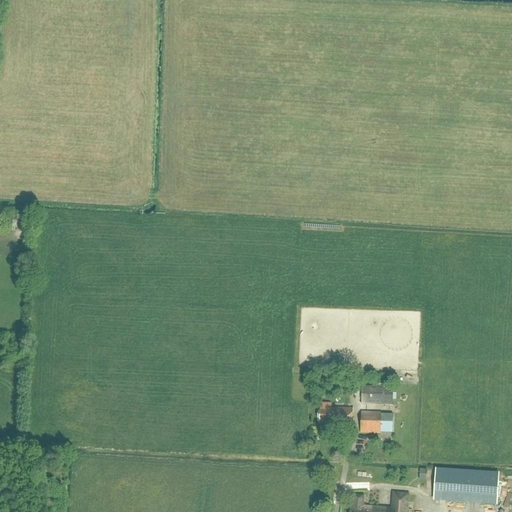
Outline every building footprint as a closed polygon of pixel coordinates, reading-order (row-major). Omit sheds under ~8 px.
[(26,222),(26,214),(17,213),(16,221),(26,222)] [(391,406),(392,388),(362,387),(361,405),(391,406)] [(352,428),(353,410),(332,409),(331,411),(320,411),(319,425),(331,425),(331,427),(352,428)] [(380,435),(381,414),(361,413),(360,434),(380,435)] [(381,414),(383,431),(393,430),(392,413),(381,414)] [(497,504),(499,475),(437,471),(435,500),(497,504)] [(351,506),(350,511),(407,511),(408,495),(393,494),(392,509),(363,507),(364,497),(354,496),(353,506),(351,506)]
